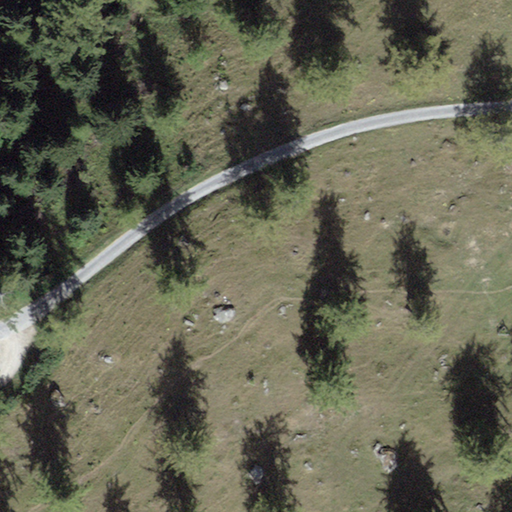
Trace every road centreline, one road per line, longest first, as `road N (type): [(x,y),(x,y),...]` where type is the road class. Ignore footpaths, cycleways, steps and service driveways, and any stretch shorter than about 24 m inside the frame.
road 1 (unclassified): [(511,106),(353,127),(236,171),(147,223),(0,331)]
road 2 (track): [(511,241),(393,402),(338,457)]
